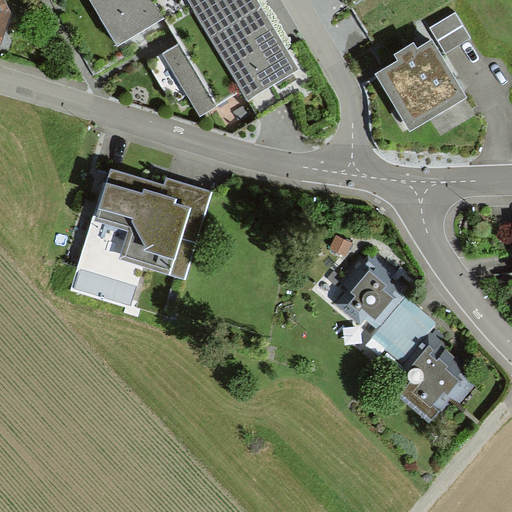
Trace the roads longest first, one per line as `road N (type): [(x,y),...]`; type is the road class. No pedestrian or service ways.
road 1 (unclassified): [(350,166),(247,155),(0,80)]
road 2 (residential): [(294,0),(350,94),(350,166)]
road 3 (residential): [(422,189),(430,241),(511,341)]
road 4 (track): [(511,403),(419,511)]
